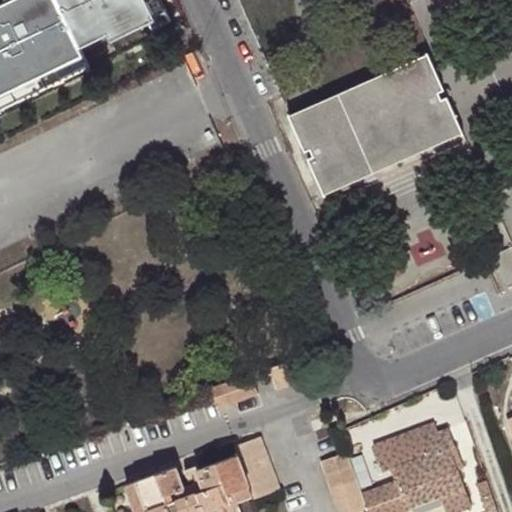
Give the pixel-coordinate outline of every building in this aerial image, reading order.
[(0,0),(0,95),(172,15),(165,0),(0,0)] [(446,89),(430,55),(292,116),(307,151),(312,150),(316,157),(311,159),(326,193),(464,133),(450,98),(444,101),(440,93),(446,89)] [(287,362),(271,367),(278,389),(294,383),(287,362)] [(257,372),(214,388),(221,408),(264,391),(257,372)] [(365,446),(375,475),(396,467),(400,478),(363,492),(369,511),(402,511),(444,498),(466,489),(460,468),(454,470),(447,449),(457,446),(450,428),(443,431),(438,420),(417,428),(427,455),(398,466),(388,438),(365,446)] [(427,455),(417,428),(388,438),(398,466),(427,455)] [(198,471),(205,491),(228,507),(235,504),(231,495),(250,488),(253,498),(254,500),(280,491),(262,438),(236,447),(239,457),(198,471)] [(457,446),(447,449),(454,470),(460,468),(464,466),(457,446)] [(367,509),(347,454),(321,463),(338,511),(364,511),(364,510),(367,509)] [(229,511),(228,507),(205,491),(169,503),(166,497),(186,490),(178,466),(136,481),(147,511),(229,511)] [(147,511),(136,481),(126,485),(135,511),(147,511)] [(235,504),(253,498),(250,488),(231,495),(235,504)] [(466,489),(444,498),(448,511),(467,511),(474,510),(466,489)]
